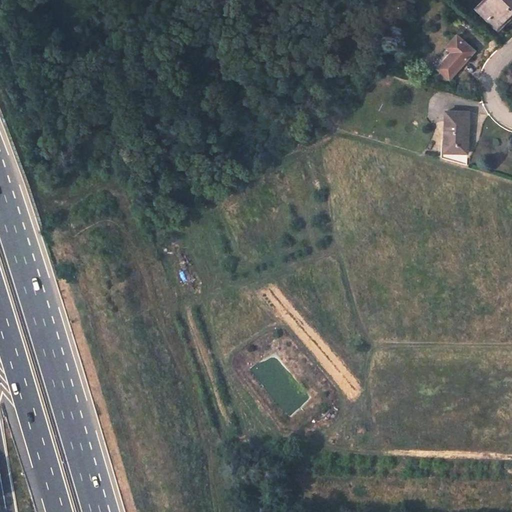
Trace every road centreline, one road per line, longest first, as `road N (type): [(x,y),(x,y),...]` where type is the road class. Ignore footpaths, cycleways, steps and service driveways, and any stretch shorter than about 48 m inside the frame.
road 1 (motorway): [(96,511),(0,195)]
road 2 (motorway): [(0,320),(59,511)]
road 3 (track): [(366,343),(511,346)]
